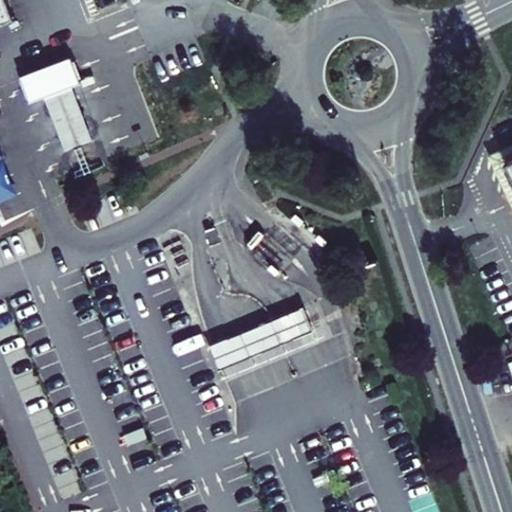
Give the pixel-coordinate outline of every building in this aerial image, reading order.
[(0,0),(0,28),(20,21),(11,0),(0,0)] [(66,155),(96,144),(75,86),(44,97),(66,155)] [(511,139),(489,150),(509,195),(511,200),(511,139)] [(184,307),(156,313),(163,345),(191,339),(184,307)] [(242,334),(213,346),(222,368),(250,356),(300,336),(313,331),(304,309),(290,314),(242,334)]
